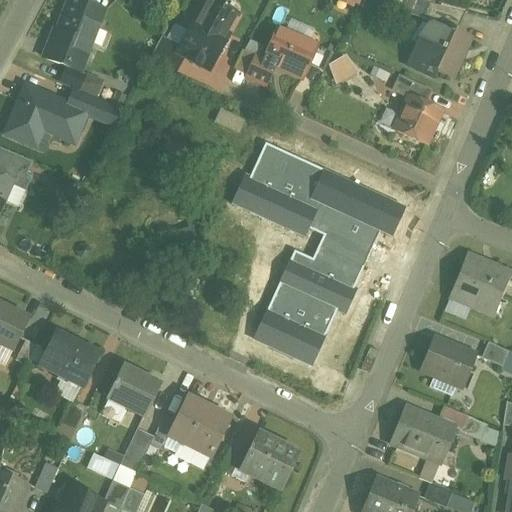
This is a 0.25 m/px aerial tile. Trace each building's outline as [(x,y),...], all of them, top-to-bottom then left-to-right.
[(76,0),(69,0),(53,42),(50,41),(44,59),(81,74),(105,11),(76,0)] [(229,36),(226,34),(237,15),(209,0),(207,0),(181,47),(178,53),(186,58),(209,71),(229,36)] [(431,4),(417,1),(411,14),(424,20),(431,4)] [(465,13),(431,4),(424,20),(439,27),(440,25),(456,32),(465,13)] [(456,32),(440,25),(439,27),(422,64),(453,78),(471,39),(456,32)] [(317,48),(278,30),(266,55),(263,62),(275,67),(303,79),(317,48)] [(162,37),(149,63),(177,76),(186,58),(178,53),(181,47),(162,37)] [(266,55),(259,52),(248,77),(267,86),(275,67),(263,62),(266,55)] [(342,82),(363,73),(356,55),(334,64),(342,82)] [(412,82),(400,76),(393,90),(406,96),(412,82)] [(103,83),(88,77),(81,94),(95,100),(103,83)] [(432,91),(412,82),(406,96),(410,97),(426,105),(432,91)] [(88,115),(28,89),(8,135),(26,143),(33,126),(75,144),(88,115)] [(426,105),(410,97),(400,117),(403,119),(397,132),(426,145),(441,112),(426,105)] [(32,163),(0,148),(0,176),(12,181),(11,185),(26,192),(32,178),(27,176),(32,163)] [(345,196),(314,183),(312,188),(261,167),(249,197),(284,211),(276,229),(271,227),(257,259),(270,265),(272,262),(288,269),(287,271),(288,272),(289,269),(297,273),(292,285),(290,284),(276,317),(289,322),(290,320),(306,326),(305,329),(307,329),(314,311),(326,316),(324,321),(326,321),(327,319),(343,325),(342,328),(355,333),(368,301),(336,287),(342,273),(351,277),(365,245),(342,235),(354,205),(343,201),(345,196)] [(0,215),(6,201),(4,200),(11,185),(12,181),(0,176),(0,215)] [(511,279),(511,275),(467,257),(450,298),(497,317),(511,279)] [(29,321),(0,307),(0,344),(14,352),(29,321)] [(99,356),(56,335),(40,367),(83,389),(99,356)] [(455,349),(435,340),(435,339),(434,338),(420,372),(463,390),(477,356),(455,347),(455,349)] [(36,347),(26,342),(16,362),(26,367),(36,347)] [(511,353),(489,344),(482,360),(504,369),(511,353)] [(161,386),(123,368),(107,399),(145,418),(161,386)] [(211,414),(189,403),(190,400),(188,399),(176,422),(169,436),(198,450),(200,446),(213,453),(211,457),(213,458),(231,420),(213,411),(211,414)] [(87,409),(71,401),(60,424),(76,432),(87,409)] [(435,423),(427,420),(428,418),(406,409),(392,443),(442,465),(443,463),(439,461),(442,451),(447,453),(457,430),(436,421),(435,423)] [(176,422),(165,417),(154,438),(166,444),(169,436),(176,422)] [(490,426),(468,417),(461,432),(484,441),(490,426)] [(137,430),(120,467),(136,474),(137,474),(154,438),(137,430)] [(275,442),(259,434),(240,471),(250,476),(250,475),(267,484),(281,491),(300,454),(298,453),(297,455),(274,444),(275,442)] [(244,455),(230,448),(219,470),(233,477),(244,455)] [(46,464),(34,490),(47,495),(58,470),(46,464)] [(120,467),(103,503),(120,511),(130,489),(136,474),(120,467)] [(16,511),(28,486),(0,473),(0,511),(16,511)] [(413,511),(420,496),(377,478),(362,511),(413,511)] [(453,494),(431,484),(424,500),(446,509),(453,494)] [(137,511),(145,496),(130,489),(120,511),(122,511),(137,511)] [(101,511),(102,511),(61,494),(52,511),(101,511)]
